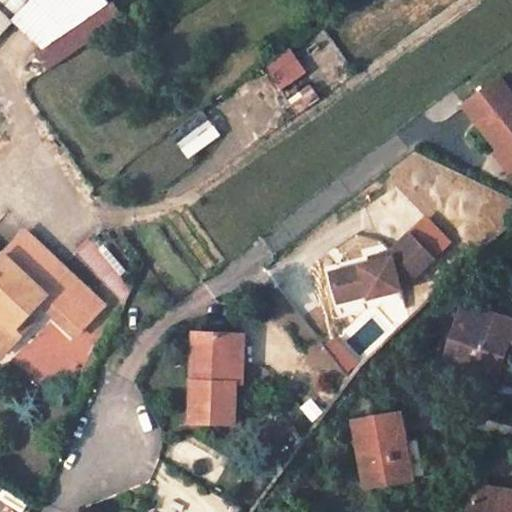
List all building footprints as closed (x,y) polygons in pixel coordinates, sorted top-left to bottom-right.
[(0,0),(0,10),(11,21),(41,49),(33,53),(43,68),(124,17),(112,0),(107,3),(103,0),(0,0)] [(0,32),(11,21),(0,10),(0,32)] [(300,63),(278,79),(294,103),(317,88),(300,63)] [(511,95),(497,77),(463,104),(511,166),(511,95)] [(330,114),(321,100),(298,115),(307,130),(330,114)] [(214,129),(184,152),(203,176),(232,152),(214,129)] [(22,234),(3,256),(41,288),(60,265),(22,234)] [(434,260),(410,235),(390,254),(391,259),(329,276),(337,305),(367,297),(368,300),(400,292),(434,260)] [(42,302),(65,321),(78,332),(103,301),(60,265),(41,288),(3,256),(0,259),(0,347),(6,352),(25,331),(20,327),(42,302)] [(511,319),(465,303),(440,372),(485,389),(499,352),(502,342),(511,345),(511,319)] [(233,338),(194,337),(192,427),(232,428),(233,385),(233,338)] [(509,355),(511,346),(511,345),(502,342),(499,352),(509,355)] [(353,417),(364,481),(421,471),(415,433),(401,436),(397,411),(353,417)] [(511,511),(511,491),(476,485),(471,511),(511,511)]
